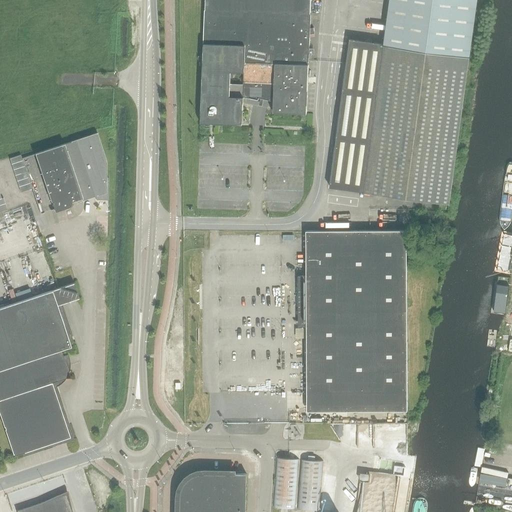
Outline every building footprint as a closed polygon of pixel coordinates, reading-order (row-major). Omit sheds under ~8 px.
[(205,0),(203,44),(200,123),(242,125),(243,97),(258,100),(259,98),(273,101),(272,113),(306,114),(311,14),(311,0),(205,0)] [(389,0),(383,44),(350,39),(330,185),(450,201),(477,0),(389,0)] [(87,198),(96,195),(96,200),(108,200),(108,177),(106,177),(106,161),(96,134),(69,143),(87,198)] [(69,143),(35,154),(51,201),(55,212),(68,207),(70,206),(71,204),(71,202),(71,201),(81,198),(82,200),(87,198),(69,143)] [(22,160),(20,155),(9,159),(11,164),(22,160)] [(24,166),(22,160),(11,164),(13,170),(24,166)] [(26,172),(24,166),(13,170),(15,175),(26,172)] [(28,177),(26,172),(15,175),(17,181),(28,177)] [(30,183),(28,177),(17,181),(18,187),(30,183)] [(30,183),(18,187),(20,192),(32,189),(30,183)] [(436,220),(429,219),(416,217),(414,226),(435,230),(435,228),(436,220)] [(300,276),(300,315),(300,327),(306,327),(306,392),(346,391),(347,411),(337,411),(337,412),(407,411),(406,231),(306,231),(306,232),(306,234),(306,276),(300,276)] [(70,377),(64,358),(61,349),(70,346),(68,342),(73,340),(61,304),(79,298),(74,283),(73,283),(58,288),(55,289),(56,289),(0,307),(0,413),(14,456),(24,453),(70,437),(51,383),(70,377)] [(273,507),(295,509),(299,460),(276,458),(273,507)] [(319,510),(323,461),(301,460),(297,509),(319,510)] [(245,511),(246,474),(233,474),(205,473),(198,474),(192,476),(187,480),(183,485),(180,491),(179,497),(179,511),(245,511)] [(65,495),(18,511),(71,511),(66,495),(65,495)]
